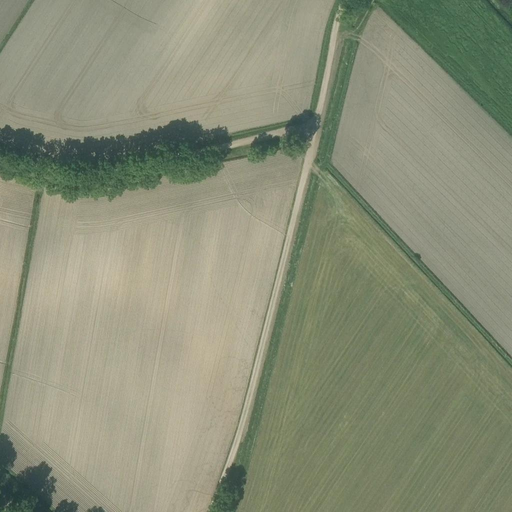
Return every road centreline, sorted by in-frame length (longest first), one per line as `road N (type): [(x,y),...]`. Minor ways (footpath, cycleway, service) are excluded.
road 1 (track): [(213,511),(297,212),(309,134)]
road 2 (track): [(0,163),(77,181),(153,172),(309,134)]
road 3 (track): [(309,134),(348,0)]
